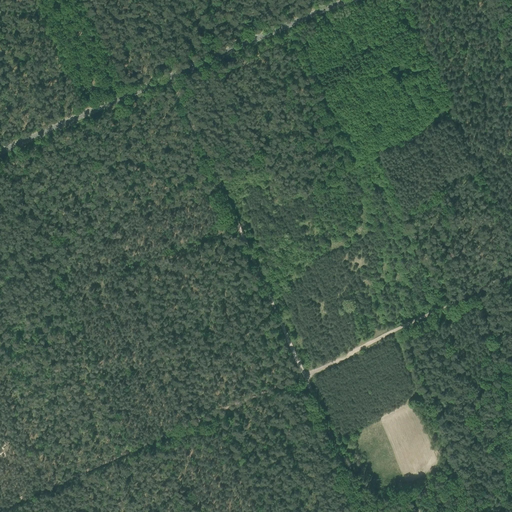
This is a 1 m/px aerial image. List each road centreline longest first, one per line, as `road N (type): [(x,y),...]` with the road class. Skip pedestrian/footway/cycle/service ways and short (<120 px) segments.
road 1 (tertiary): [(0,152),(351,0)]
road 2 (track): [(301,377),(0,507)]
road 3 (track): [(173,76),(301,377)]
road 4 (track): [(511,268),(301,377)]
road 5 (track): [(425,314),(481,387),(479,414),(511,492)]
road 6 (track): [(301,377),(361,511)]
